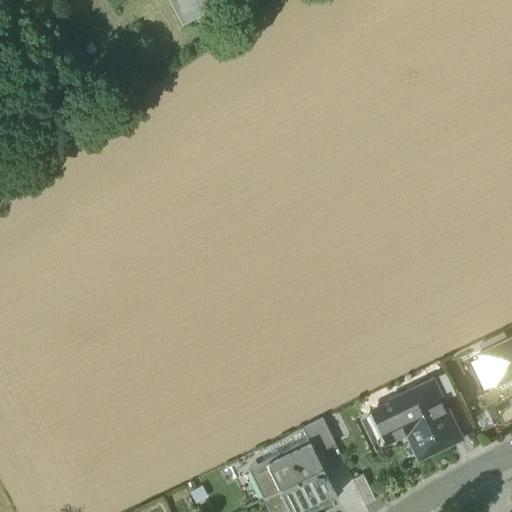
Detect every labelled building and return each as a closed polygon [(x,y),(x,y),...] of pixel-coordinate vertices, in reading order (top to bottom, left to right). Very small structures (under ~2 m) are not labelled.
[(171,0),(183,22),(196,15),(216,5),(216,4),(214,0),(171,0)] [(216,5),(196,15),(198,20),(218,9),(216,5)] [(511,339),(485,353),(495,374),(500,371),(511,365),(511,339)] [(495,374),(485,353),(481,355),(495,383),(511,374),(511,365),(500,371),(495,374)] [(435,378),(446,401),(457,396),(446,373),(435,378)] [(410,434),(422,460),(464,439),(446,401),(435,378),(434,378),(393,398),(395,402),(377,411),(390,438),(410,428),(412,432),(410,434)] [(385,446),(410,434),(412,432),(410,428),(390,438),(377,411),(369,414),(385,446)] [(309,439),(317,454),(336,444),(323,418),(303,428),(309,439)] [(255,470),(275,511),(314,511),(315,511),(334,502),(333,498),(337,496),(317,454),(309,439),(266,460),(268,464),(255,470)] [(270,511),(275,511),(255,470),(268,464),(266,460),(249,468),(270,511)] [(353,480),(366,505),(376,500),(364,475),(354,480),(353,480)] [(203,485),(191,491),(198,503),(210,498),(203,485)]
